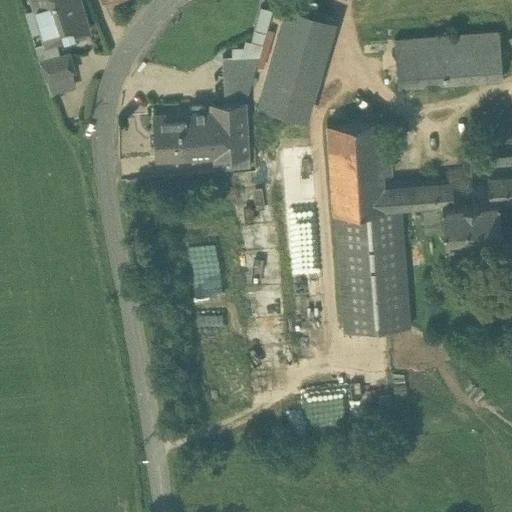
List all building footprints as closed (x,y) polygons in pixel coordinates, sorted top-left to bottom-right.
[(77,0),(34,0),(46,40),(82,29),(78,15),(82,14),(77,0)] [(372,0),(373,7),(386,7),(386,8),(415,9),(415,0),(372,0)] [(333,19),(286,5),(257,103),(304,116),(333,19)] [(260,6),(251,40),(262,44),(272,9),(260,6)] [(498,29),(394,37),(398,86),(502,78),(498,29)] [(67,52),(42,60),(47,75),(72,68),(67,52)] [(259,55),(222,57),(224,76),(253,75),(259,55)] [(253,75),(224,76),(225,101),(246,99),(253,75)] [(225,101),(209,102),(209,104),(210,104),(210,110),(154,113),(156,157),(213,154),(213,155),(226,154),(226,156),(227,156),(227,154),(234,154),(248,153),(247,137),(248,137),(246,99),(225,101)] [(379,117),(326,121),(333,210),(334,210),(385,206),(384,196),(383,183),(383,171),(380,136),(379,117)] [(388,135),(380,136),(383,171),(391,171),(388,135)] [(511,150),(486,152),(487,172),(511,170),(511,150)] [(248,153),(234,154),(236,166),(249,165),(248,153)] [(511,170),(487,172),(488,180),(488,195),(497,195),(498,197),(504,197),(511,195),(511,170)] [(451,178),(383,183),(384,196),(385,206),(400,205),(440,201),(440,199),(453,198),(452,183),(451,178)] [(488,180),(452,183),(453,198),(488,195),(488,180)] [(453,198),(440,199),(440,201),(444,238),(501,233),(498,197),(497,195),(488,195),(453,198)] [(385,206),(334,210),(343,329),(410,324),(400,205),(385,206)] [(192,242),(195,303),(222,301),(219,241),(192,242)]
